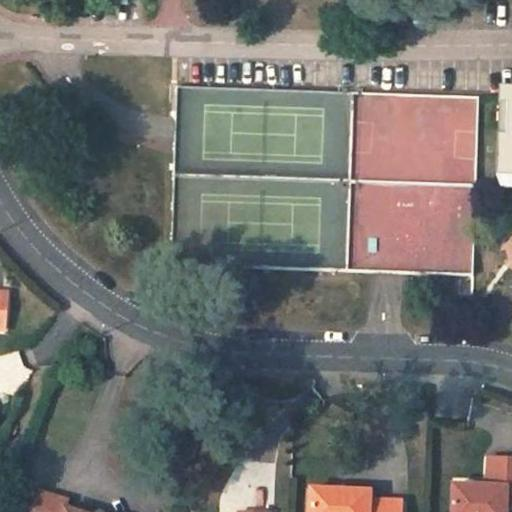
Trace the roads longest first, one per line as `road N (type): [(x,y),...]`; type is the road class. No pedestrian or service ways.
road 1 (unclassified): [(511,371),(459,358),(236,351),(154,332),(60,271),(0,195)]
road 2 (residential): [(511,45),(0,37)]
